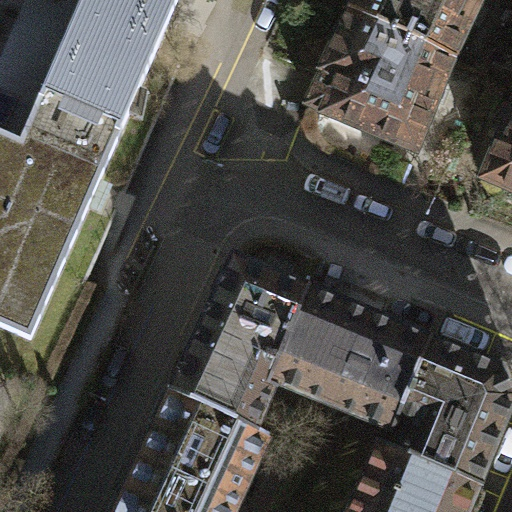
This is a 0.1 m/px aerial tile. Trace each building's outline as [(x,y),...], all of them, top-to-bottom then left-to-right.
[(102,180),(180,0),(84,0),(22,144),(102,180)] [(460,58),(485,0),(352,0),(349,9),(460,58)] [(420,149),(460,58),(349,9),(309,101),(420,149)] [(511,190),(511,106),(483,179),(511,190)] [(0,326),(32,340),(102,180),(22,144),(0,133),(0,326)] [(234,257),(173,391),(255,427),(276,378),(313,292),(234,257)] [(432,342),(313,292),(276,378),(394,429),(432,342)] [(511,393),(503,370),(432,342),(394,429),(387,448),(477,486),(511,404),(511,393)] [(173,391),(118,511),(233,511),(268,433),(255,427),(173,391)] [(466,511),(477,486),(387,448),(379,445),(350,511),(466,511)]
